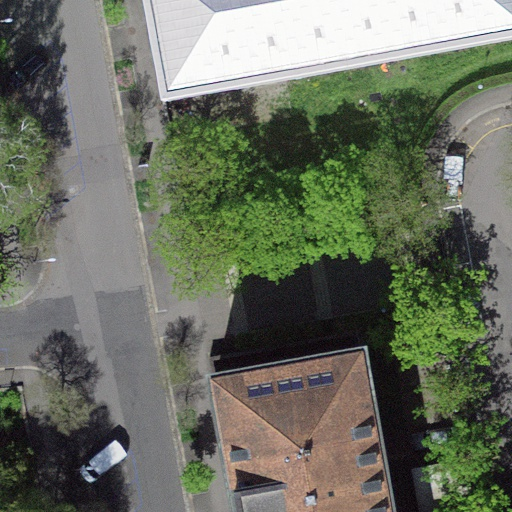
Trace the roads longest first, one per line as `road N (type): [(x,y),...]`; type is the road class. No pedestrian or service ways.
road 1 (residential): [(107,321),(50,0)]
road 2 (residential): [(140,511),(107,321)]
